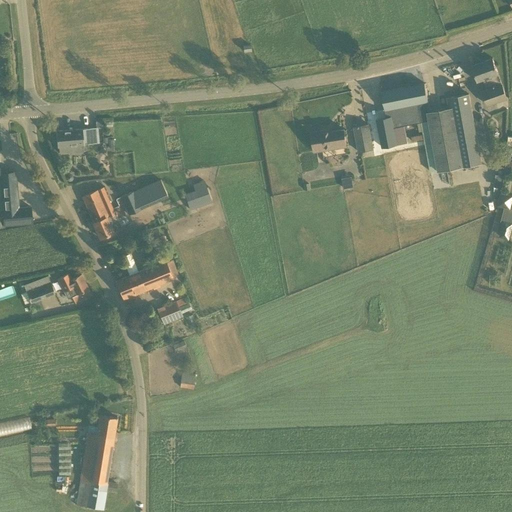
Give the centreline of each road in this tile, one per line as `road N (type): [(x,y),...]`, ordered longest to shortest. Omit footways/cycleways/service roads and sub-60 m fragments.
road 1 (tertiary): [(30,111),(321,80),(511,25)]
road 2 (unclassified): [(137,511),(136,379),(124,332),(39,159),(30,111)]
